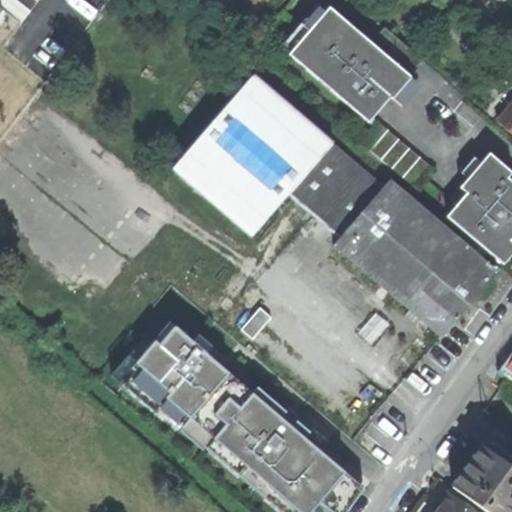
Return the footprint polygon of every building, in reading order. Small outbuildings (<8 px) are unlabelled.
[(287,54),(368,123),(394,92),(421,60),(383,27),(369,43),(327,8),(287,54)] [(333,144),(334,142),(254,73),(170,171),(251,239),(288,196),(297,186),(348,229),(339,239),(333,246),(441,339),(497,274),(389,180),(384,188),(333,144)] [(511,103),(497,121),(511,134),(511,103)] [(412,187),(430,167),(376,121),(358,142),(412,187)] [(511,173),(488,154),(449,199),(456,205),(446,217),(494,258),(511,236),(511,184),(508,189),(502,184),(507,178),(511,173)] [(511,182),(509,180),(507,178),(502,184),(508,189),(511,184),(511,182)] [(288,196),(339,239),(348,229),(297,186),(288,196)] [(316,481),(352,440),(321,414),(308,429),(169,309),(126,358),(297,503),(316,481)] [(511,511),(511,470),(480,447),(472,458),(452,486),(470,500),(482,508),(487,511),(511,511)] [(479,511),(482,508),(470,500),(466,505),(449,492),(436,510),(434,511),(479,511)]
